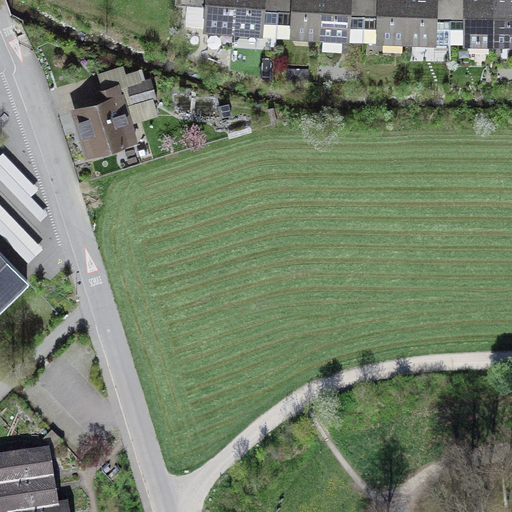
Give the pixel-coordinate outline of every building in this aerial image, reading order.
[(187,27),(232,30),(233,0),(207,0),(207,7),(188,5),(187,27)] [(262,0),(233,0),(232,30),(275,34),(277,10),(262,8),(262,0)] [(295,0),(293,33),(318,35),(320,0),(295,0)] [(348,0),(320,0),(318,35),(360,39),(362,15),(348,14),(348,0)] [(382,0),(380,36),(404,38),(407,0),(382,0)] [(435,0),(407,0),(404,38),(446,41),(448,17),(435,16),(435,0)] [(494,43),(494,0),(466,0),(466,43),(494,43)] [(511,43),(511,0),(494,0),(494,43),(511,43)] [(74,103),(89,150),(127,139),(117,106),(152,96),(148,81),(74,103)] [(39,189),(2,152),(0,154),(0,180),(41,222),(48,214),(31,197),(39,189)] [(43,249),(0,205),(0,234),(28,264),(43,249)] [(0,316),(32,286),(0,253),(0,316)] [(0,490),(55,482),(51,453),(0,459),(0,490)] [(59,511),(59,507),(55,482),(0,490),(0,511),(59,511)]
